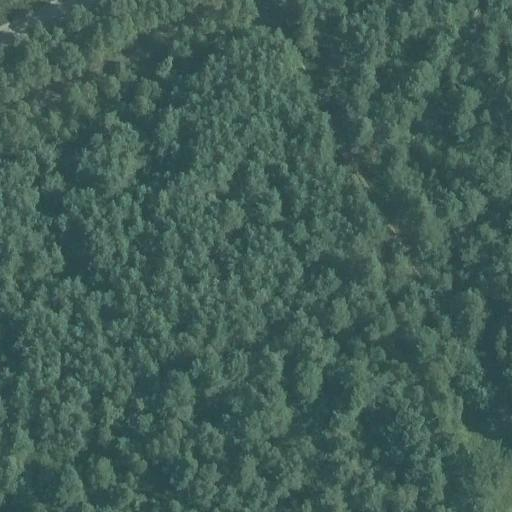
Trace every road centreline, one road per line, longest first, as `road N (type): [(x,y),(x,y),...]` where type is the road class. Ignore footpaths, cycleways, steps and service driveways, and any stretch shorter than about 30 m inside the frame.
road 1 (track): [(258,0),(310,76),(413,275),(511,430)]
road 2 (unclassified): [(0,122),(246,0)]
